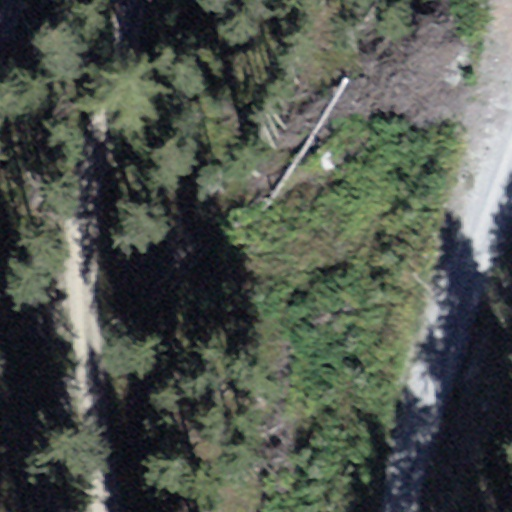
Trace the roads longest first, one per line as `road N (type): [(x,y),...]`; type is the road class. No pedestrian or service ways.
road 1 (track): [(111,511),(92,370),(89,224),(102,151),(161,0)]
road 2 (track): [(399,511),(426,406),(511,180)]
